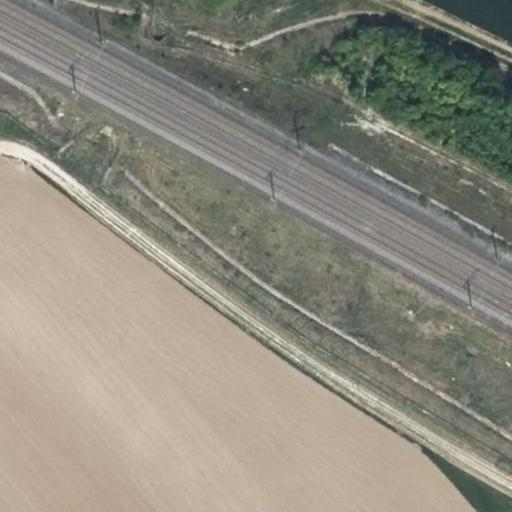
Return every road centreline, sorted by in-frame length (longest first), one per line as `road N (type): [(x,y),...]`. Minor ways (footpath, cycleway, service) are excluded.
road 1 (track): [(0,147),(50,166),(237,312),(511,484)]
road 2 (track): [(511,56),(399,0)]
